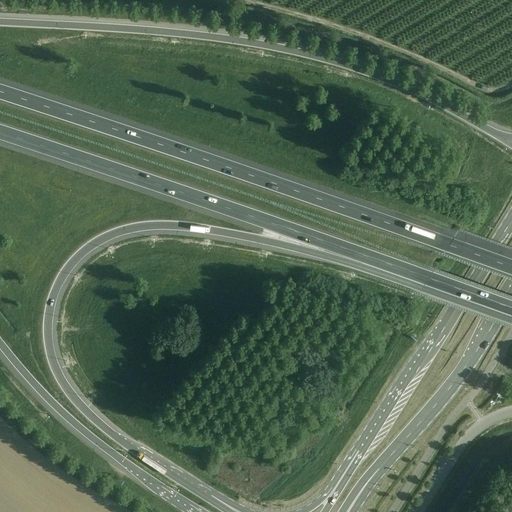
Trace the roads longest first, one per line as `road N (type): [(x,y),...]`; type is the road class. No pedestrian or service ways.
road 1 (motorway): [(209,499),(91,417),(55,369),(48,347),(52,297),(86,248),(140,227),(214,230),(328,256),(462,302),(511,308)]
road 2 (motorway): [(0,132),(511,308)]
road 3 (motorway): [(511,267),(0,91)]
road 4 (motorway): [(511,144),(397,83),(313,55),(203,36),(0,22)]
road 5 (primary): [(511,220),(333,493)]
road 6 (motorway): [(0,343),(86,434),(199,510)]
road 7 (primary): [(355,499),(451,385),(511,294)]
road 8 (unclassified): [(511,412),(482,423),(418,511)]
